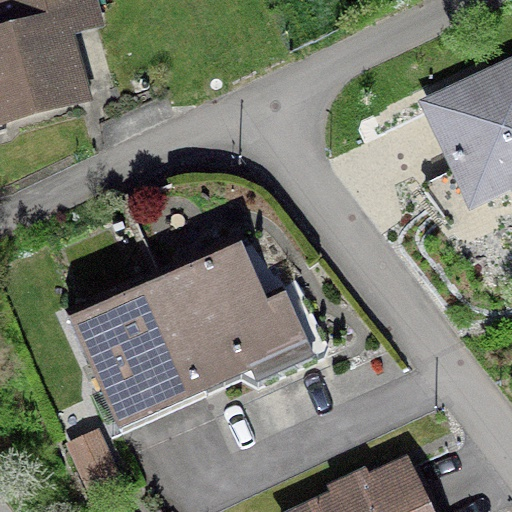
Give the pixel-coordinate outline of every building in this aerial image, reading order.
[(91,27),(83,0),(0,0),(0,121),(76,101),(59,36),(91,27)] [(511,69),(424,111),(469,206),(511,185),(511,69)] [(232,243),(148,281),(197,391),(249,367),(256,383),(322,353),(247,247),(236,252),(232,243)] [(113,429),(197,391),(148,281),(63,319),(113,429)] [(421,511),(403,471),(315,511),(421,511)]
